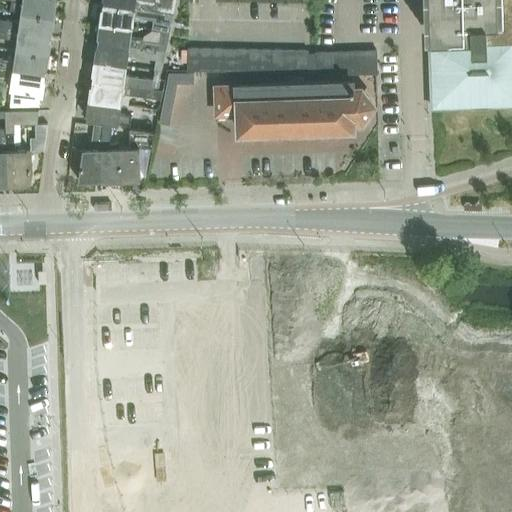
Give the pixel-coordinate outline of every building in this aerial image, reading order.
[(16,0),(22,1),(21,11),(54,16),(56,3),(53,2),(52,0),(16,0)] [(175,3),(175,0),(154,0),(151,0),(104,0),(104,3),(173,12),(175,3)] [(511,0),(428,0),(429,30),(428,30),(428,32),(433,32),(434,45),(429,45),(433,107),(511,104),(511,0)] [(153,18),(152,29),(159,30),(169,32),(173,12),(104,3),(103,9),(100,9),(98,22),(132,27),(133,16),(153,18)] [(54,16),(21,11),(19,20),(0,17),(0,27),(48,34),(49,28),(52,28),(54,16)] [(100,35),(99,42),(156,50),(158,39),(130,35),(132,27),(98,22),(96,35),(100,35)] [(48,34),(0,27),(0,35),(16,38),(15,49),(48,54),(50,41),(47,40),(48,34)] [(158,39),(156,50),(165,51),(169,32),(159,30),(158,39)] [(126,65),(128,54),(155,58),(156,50),(99,42),(98,48),(95,47),(93,60),(126,65)] [(188,45),(188,69),(200,70),(200,45),(188,45)] [(200,45),(200,70),(212,70),(212,45),(200,45)] [(212,45),(212,70),(224,70),(224,46),(212,45)] [(224,46),(224,70),(236,70),(236,46),(224,46)] [(236,46),(236,70),(248,70),(248,46),(236,46)] [(248,46),(248,70),(260,71),(260,46),(248,46)] [(260,46),(260,71),(272,71),(272,46),(260,46)] [(272,46),(272,71),(284,71),(284,47),(272,46)] [(284,47),(284,71),(296,71),(296,47),(284,47)] [(308,72),(308,71),(308,51),(308,47),(296,47),(296,71),(308,72)] [(48,54),(15,49),(13,59),(0,56),(0,66),(42,73),(43,66),(47,67),(48,54)] [(356,50),(357,72),(377,72),(376,49),(356,50)] [(155,58),(154,69),(162,70),(165,51),(156,50),(155,58)] [(357,72),(356,50),(336,51),(336,72),(357,72)] [(336,72),(336,51),(315,51),(316,71),(336,72)] [(94,74),(93,80),(151,88),(151,87),(152,79),(125,74),(126,65),(93,60),(91,73),(94,74)] [(31,91),(40,92),(41,92),(41,91),(43,91),(45,79),(42,79),(42,73),(0,66),(0,75),(11,77),(9,88),(11,88),(31,91)] [(168,72),(167,80),(177,82),(182,82),(183,72),(177,72),(168,72)] [(162,89),(158,88),(151,87),(151,88),(93,80),(92,86),(89,86),(87,99),(121,103),(122,92),(161,98),(162,89)] [(239,130),(349,127),(352,127),(352,120),(361,120),(373,103),(360,87),(353,87),(353,85),(351,85),(350,81),(216,86),(217,113),(238,112),(239,130)] [(40,92),(31,91),(11,88),(9,105),(38,104),(40,92)] [(87,118),(98,120),(129,125),(131,113),(120,112),(121,103),(87,99),(86,111),(89,112),(88,118),(87,118)] [(38,110),(5,110),(5,117),(5,128),(7,183),(9,183),(9,182),(13,182),(13,183),(15,183),(15,181),(28,181),(28,183),(30,183),(30,162),(31,162),(31,151),(29,151),(29,148),(19,148),(15,149),(14,123),(37,123),(37,121),(38,110)] [(91,137),(90,148),(82,148),(82,150),(80,149),(78,161),(80,161),(78,179),(81,179),(82,181),(94,181),(94,178),(103,177),(102,148),(103,124),(86,122),(84,136),(91,137)] [(43,149),(47,124),(35,124),(35,137),(30,138),(30,149),(43,149)] [(102,148),(103,177),(107,177),(107,181),(122,180),(121,147),(108,147),(111,126),(103,124),(102,148)] [(140,177),(140,175),(145,176),(155,132),(129,128),(128,134),(129,147),(121,147),(122,180),(133,180),(133,176),(139,176),(139,177),(140,177)] [(50,347),(51,308),(29,307),(28,347),(50,347)]
